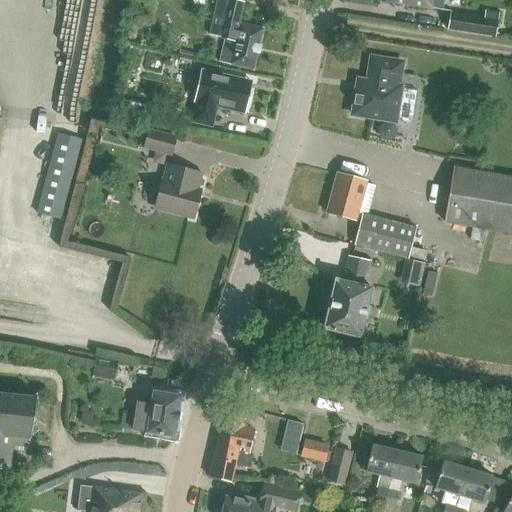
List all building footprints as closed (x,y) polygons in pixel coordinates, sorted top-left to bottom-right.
[(19,0),(16,0),(17,21),(37,10),(53,10),(60,23),(47,31),(77,30),(76,12),(56,13),(51,5),(38,5),(37,0),(25,0),(26,2),(21,4),(19,0)] [(64,0),(62,9),(81,14),(84,0),(64,0)] [(224,0),(217,0),(210,35),(226,39),(221,63),(252,70),(258,43),(261,42),(262,35),(261,33),(262,27),(238,22),(243,3),(230,0),(226,0),(227,0),(224,0)] [(382,0),(383,1),(431,9),(432,0),(382,0)] [(447,30),(496,37),(500,13),(486,11),(485,19),(449,14),(447,30)] [(357,79),(352,115),(395,122),(401,86),(399,86),(402,62),(371,57),(367,81),(357,79)] [(191,122),(211,126),(215,106),(243,113),(250,82),(200,71),(193,102),(195,102),(191,122)] [(148,131),(144,148),(171,155),(175,138),(148,131)] [(153,209),(190,218),(195,197),(193,196),(198,175),(165,166),(161,182),(160,181),(153,209)] [(446,223),(511,234),(511,176),(455,167),(446,223)] [(337,172),(327,210),(360,219),(362,212),(367,214),(375,184),(365,181),(366,180),(337,172)] [(360,219),(353,245),(409,259),(412,247),(417,226),(367,214),(362,212),(360,219)] [(50,274),(52,241),(35,240),(33,273),(50,274)] [(323,327),(357,336),(369,286),(367,286),(373,262),(348,256),(342,280),(335,278),(323,327)] [(62,291),(107,303),(116,271),(70,259),(62,291)] [(94,364),(91,377),(110,382),(113,369),(94,364)] [(137,403),(132,430),(173,438),(181,397),(148,391),(146,405),(137,403)] [(0,470),(9,472),(10,462),(25,463),(29,459),(30,440),(31,440),(32,431),(35,434),(39,429),(33,424),(37,399),(37,396),(35,396),(35,399),(13,396),(13,393),(11,393),(11,396),(0,394),(0,470)] [(245,420),(224,415),(209,478),(230,483),(234,465),(245,468),(254,429),(243,427),(245,420)] [(305,441),(301,457),(323,462),(327,446),(305,441)] [(372,445),(366,473),(380,476),(374,504),(385,507),(388,490),(391,479),(396,451),(372,445)] [(327,480),(343,484),(351,453),(335,449),(327,480)] [(396,451),(391,479),(402,481),(416,484),(422,457),(396,451)] [(443,462),(434,488),(445,492),(442,503),(445,504),(443,511),(454,511),(468,469),(443,462)] [(468,469),(454,511),(465,511),(466,511),(467,511),(471,500),(484,504),(492,477),(468,469)] [(218,511),(217,511),(273,511),(275,506),(294,511),(299,492),(264,483),(259,501),(250,498),(249,502),(226,497),(222,510),(218,511)] [(83,511),(141,511),(144,494),(92,487),(91,489),(80,488),(77,511),(83,511)] [(388,490),(385,507),(396,509),(399,493),(388,490)] [(511,511),(511,495),(502,511),(511,511)]
